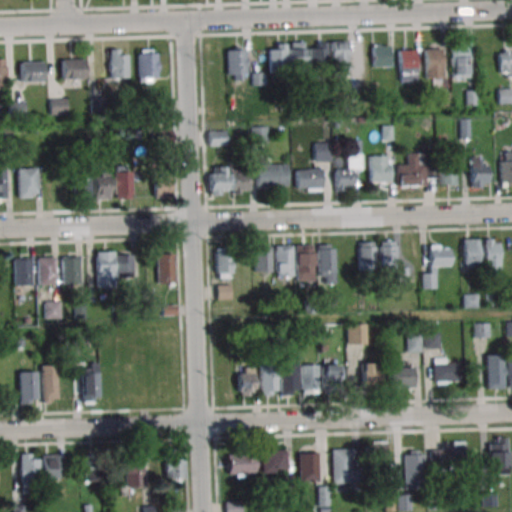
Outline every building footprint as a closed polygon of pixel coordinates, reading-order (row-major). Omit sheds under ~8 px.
[(346,41),(330,41),(330,65),(346,65),(346,41)] [(289,68),(305,68),(305,42),(289,42),(289,68)] [(327,42),(310,42),(310,66),(327,66),(327,42)] [(267,44),(267,70),(286,70),(286,44),(267,44)] [(390,67),(390,44),(371,44),(371,67),(390,67)] [(451,44),(451,77),(467,77),(467,44),(451,44)] [(441,47),(424,47),(424,78),(441,78),(441,47)] [(127,78),(127,49),(108,49),(108,78),(127,78)] [(137,49),(137,81),(156,81),(156,49),(137,49)] [(225,49),(225,79),(245,79),(245,49),(225,49)] [(415,49),(398,49),(398,81),(415,81),(415,49)] [(511,49),(497,49),(497,77),(511,76),(511,49)] [(60,78),(83,79),(83,59),(60,59),(60,78)] [(42,82),(42,61),(19,61),(19,82),(42,82)] [(497,102),(511,102),(511,88),(497,88),(497,102)] [(48,98),(48,115),(66,115),(66,98),(48,98)] [(105,112),(105,98),(88,98),(88,112),(105,112)] [(6,101),(6,117),(24,117),(24,101),(6,101)] [(459,121),(459,137),(468,137),(468,121),(459,121)] [(266,142),(266,126),(248,126),(248,142),(266,142)] [(225,145),(225,131),(207,131),(207,145),(225,145)] [(330,161),(330,142),(312,142),(312,161),(330,161)] [(511,152),(499,152),(499,185),(511,185),(511,152)] [(360,169),(360,153),(346,153),(346,168),(334,168),(333,190),(351,190),(352,169),(360,169)] [(432,178),(432,153),(406,153),(406,164),(396,164),(396,186),(425,186),(425,178),(432,178)] [(368,155),(368,183),(389,183),(389,155),(368,155)] [(487,187),(487,165),(478,165),(478,158),(468,158),(468,187),(487,187)] [(286,164),(256,164),(256,187),(286,187),(286,164)] [(437,185),(455,185),(455,165),(437,165),(437,185)] [(209,194),(227,194),(227,166),(209,166),(209,194)] [(16,197),(36,197),(36,167),(16,167),(16,197)] [(130,198),(130,167),(113,167),(113,198),(130,198)] [(230,168),(230,191),(244,191),(244,168),(230,168)] [(294,189),(321,189),(321,168),(294,168),(294,189)] [(109,199),(109,172),(93,172),(93,199),(109,199)] [(74,199),(89,199),(89,173),(74,173),(74,199)] [(170,197),(170,175),(153,175),(153,197),(170,197)] [(69,178),(52,178),(52,199),(69,199),(69,178)] [(461,267),(478,267),(478,238),(461,238),(461,267)] [(499,268),(498,238),(483,238),(483,269),(499,268)] [(395,268),(395,240),(378,241),(379,279),(407,279),(407,268),(395,268)] [(357,267),(374,267),(374,241),(357,241),(357,267)] [(312,244),(294,244),(294,281),(312,281),(312,244)] [(333,283),(333,244),(317,244),(317,283),(333,283)] [(270,245),(253,245),(253,272),(270,272),(270,245)] [(291,277),(291,245),(275,245),(275,277),(291,277)] [(448,267),(448,245),(428,245),(428,271),(420,271),(420,288),(437,288),(437,267),(448,267)] [(214,278),(231,278),(230,248),(214,248),(214,278)] [(154,254),(171,253),(172,282),(155,282),(154,254)] [(93,255),(110,254),(111,280),(94,280),(93,255)] [(34,258),(51,258),(52,283),(35,284),(34,258)] [(58,258),(75,258),(76,283),(59,284),(58,258)] [(10,259),(27,259),(28,284),(11,285),(10,259)] [(215,299),(229,299),(229,284),(215,284),(215,299)] [(58,301),(43,301),(43,319),(58,319),(58,301)] [(364,324),(345,324),(345,344),(364,344),(364,324)] [(423,349),(439,349),(439,332),(423,332),(423,349)] [(406,351),(419,351),(418,339),(406,340),(406,351)] [(485,388),(503,388),(503,354),(485,354),(485,388)] [(458,357),(431,357),(431,382),(458,382),(458,357)] [(379,362),(361,362),(361,386),(379,386),(379,362)] [(81,363),(81,402),(97,402),(97,363),(81,363)] [(56,402),(56,364),(40,364),(40,402),(56,402)] [(118,364),(102,364),(102,399),(118,399),(118,364)] [(300,393),(317,393),(317,364),(300,364),(300,393)] [(341,364),(322,364),(322,387),(341,387),(341,364)] [(280,395),(297,395),(297,366),(280,366),(280,395)] [(414,366),(390,366),(390,387),(414,387),(414,366)] [(259,367),(259,395),(275,395),(275,367),(259,367)] [(236,368),(236,396),(253,396),(253,368),(236,368)] [(17,371),(17,402),(35,402),(35,371),(17,371)] [(488,474),(507,474),(507,438),(488,438),(488,474)] [(365,443),(365,476),(386,476),(386,443),(365,443)] [(430,466),(464,466),(464,444),(430,445),(430,466)] [(165,448),(165,483),(182,483),(182,448),(165,448)] [(354,448),(331,448),(331,491),(354,491),(354,448)] [(261,472),(285,472),(285,450),(261,450),(261,472)] [(423,488),(423,450),(403,450),(403,488),(423,488)] [(316,452),(297,452),(297,481),(316,481),(316,452)] [(19,453),(19,482),(37,482),(37,453),(19,453)] [(226,453),(226,474),(254,474),(254,453),(226,453)] [(57,454),(40,454),(40,480),(57,480),(57,454)] [(102,481),(102,455),(82,455),(82,481),(102,481)] [(142,486),(141,458),(122,458),(123,486),(142,486)] [(316,505),(329,505),(329,486),(316,486),(316,505)] [(395,511),(409,511),(409,494),(395,494),(395,511)] [(384,496),(384,511),(393,511),(393,496),(384,496)] [(241,511),(242,501),(224,501),(224,511),(241,511)]
